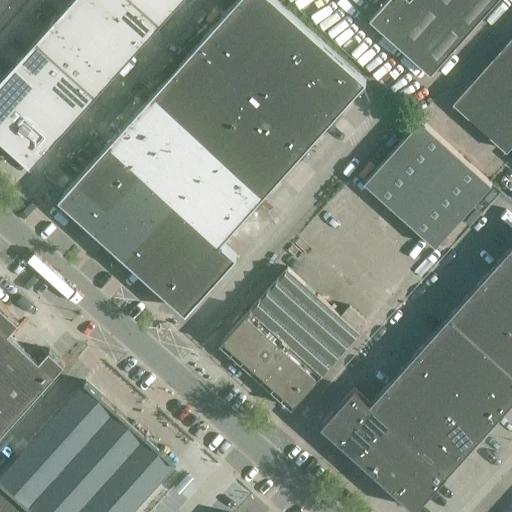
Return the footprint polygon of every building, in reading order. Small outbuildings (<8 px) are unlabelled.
[(0,0),(0,13),(11,0),(0,0)] [(70,0),(0,78),(0,136),(31,164),(179,0),(70,0)] [(276,0),(235,0),(224,13),(336,114),(366,81),(276,0)] [(384,0),(370,17),(430,71),(493,0),(384,0)] [(336,114),(224,13),(195,45),(307,146),(336,114)] [(511,34),(453,101),(507,149),(511,143),(511,34)] [(307,146),(195,45),(152,93),(264,194),(307,146)] [(264,194),(152,93),(110,140),(143,170),(174,198),(205,226),(222,241),(264,194)] [(435,246),(492,183),(420,119),(364,182),(435,246)] [(63,191),(96,221),(143,170),(110,140),(63,191)] [(143,170),(96,221),(128,249),(174,198),(143,170)] [(174,198),(128,249),(159,277),(205,226),(174,198)] [(205,226),(159,277),(191,307),(237,256),(222,241),(205,226)] [(511,245),(498,261),(482,278),(466,296),(450,314),(434,332),(418,350),(402,368),(386,385),(370,402),(354,387),(322,423),(376,473),(415,508),(463,455),(479,438),(495,420),(511,402),(511,400),(511,245)] [(287,267),(248,311),(220,343),(292,407),(359,332),(357,330),(367,319),(349,303),(339,314),(331,306),(287,267)] [(0,434),(39,392),(37,390),(63,361),(0,304),(0,434)] [(86,381),(59,410),(0,475),(0,477),(38,511),(129,511),(175,462),(86,381)]
